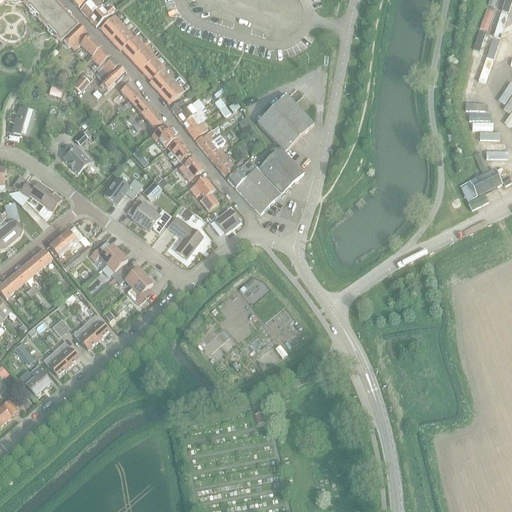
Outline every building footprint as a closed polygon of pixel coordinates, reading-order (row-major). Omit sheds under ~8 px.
[(0,0),(0,3),(5,2),(4,1),(7,0),(22,2),(24,4),(23,4),(28,10),(30,8),(39,18),(38,20),(46,29),(48,27),(57,37),(56,39),(60,44),(63,41),(64,40),(79,26),(54,0),(0,0)] [(70,0),(79,9),(89,0),(70,0)] [(89,20),(102,8),(102,7),(103,6),(97,0),(93,0),(81,11),(89,20)] [(102,8),(89,20),(96,28),(115,12),(112,8),(107,12),(102,8)] [(502,33),(511,28),(511,24),(507,13),(495,18),(502,33)] [(111,41),(125,28),(115,17),(101,30),(111,41)] [(93,59),(102,49),(79,26),(64,40),(63,41),(74,52),(81,46),(93,59)] [(121,52),(136,38),(136,37),(135,39),(125,28),(111,41),(121,52)] [(132,61),(146,48),(150,45),(147,42),(143,45),(136,38),(121,52),(122,51),(132,61)] [(142,72),(156,59),(146,48),(132,61),(142,72)] [(93,59),(91,61),(92,63),(93,61),(98,66),(96,67),(95,66),(92,69),(95,73),(96,72),(99,74),(113,59),(110,57),(102,49),(93,59)] [(511,55),(484,69),(511,128),(511,55)] [(119,66),(113,59),(99,74),(96,76),(103,83),(108,77),(119,66)] [(150,84),(166,70),(156,59),(142,72),(152,83),(150,84)] [(104,88),(107,91),(114,84),(126,73),(120,67),(100,88),(102,90),(104,88)] [(160,95),(175,82),(165,71),(166,70),(150,84),(160,95)] [(59,78),(63,82),(67,77),(64,75),(66,74),(63,72),(59,78)] [(74,88),(80,95),(90,84),(83,78),(74,88)] [(185,93),(175,82),(160,95),(171,106),(185,93)] [(122,93),(130,102),(133,105),(140,98),(129,86),(122,93)] [(215,90),(221,96),(225,93),(220,86),(215,90)] [(284,196),(305,176),(285,155),(315,127),(287,97),(258,125),(282,149),(259,171),(255,167),(249,172),(244,167),(228,182),(235,189),(261,217),(284,196)] [(144,117),(151,110),(140,98),(133,105),(144,117)] [(219,112),(225,107),(220,101),(214,105),(219,112)] [(121,115),(133,105),(130,102),(122,109),(120,107),(116,110),(121,115)] [(178,119),(189,110),(183,102),(172,111),(178,119)] [(229,108),(233,114),(240,109),(236,103),(229,108)] [(225,107),(219,112),(225,120),(231,115),(225,107)] [(12,134),(27,139),(35,114),(20,109),(12,134)] [(183,126),(202,112),(199,109),(194,113),(191,109),(189,110),(178,119),(183,126)] [(151,110),(144,117),(155,129),(162,123),(151,110)] [(189,134),(202,124),(207,120),(202,112),(183,126),(189,134)] [(59,115),(56,123),(62,125),(64,117),(59,115)] [(132,128),(136,124),(131,119),(127,122),(129,124),(127,127),(129,129),(132,127),(132,128)] [(240,124),(244,131),(249,127),(245,120),(240,124)] [(136,124),(132,128),(137,133),(141,129),(136,124)] [(202,124),(189,134),(195,142),(208,132),(202,124)] [(171,131),(167,133),(164,128),(151,138),(156,143),(157,142),(158,144),(157,145),(162,152),(178,140),(171,131)] [(202,151),(214,143),(211,139),(215,136),(212,133),(196,143),(202,151)] [(76,142),(80,147),(88,140),(84,135),(76,142)] [(482,139),(475,139),(476,158),(483,158),(482,139)] [(178,163),(179,165),(191,156),(183,145),(179,141),(167,151),(171,155),(168,157),(171,160),(175,157),(179,162),(178,163)] [(208,158),(220,149),(214,143),(202,151),(208,158)] [(83,152),(81,154),(77,149),(64,161),(77,176),(90,164),(84,158),(86,156),(83,152)] [(215,166),(225,156),(220,149),(208,158),(215,166)] [(225,156),(215,166),(226,179),(243,165),(241,163),(235,168),(225,156)] [(191,181),(194,185),(199,181),(197,177),(203,172),(193,160),(179,171),(189,183),(191,181)] [(460,188),(467,203),(502,186),(495,171),(460,188)] [(13,188),(19,192),(26,182),(20,178),(13,188)] [(135,183),(130,189),(117,180),(104,198),(117,207),(121,201),(126,195),(133,201),(142,188),(135,183)] [(210,196),(215,192),(205,180),(190,191),(196,199),(201,196),(204,200),(200,203),(209,213),(218,206),(210,196)] [(20,193),(7,196),(22,208),(29,199),(30,197),(44,208),(39,216),(46,222),(52,214),(62,201),(39,184),(35,189),(28,184),(20,193)] [(146,193),(152,198),(160,190),(154,185),(146,193)] [(135,203),(127,214),(133,219),(132,220),(149,233),(152,229),(154,230),(153,231),(158,235),(170,219),(162,213),(159,217),(143,206),(141,208),(135,203)] [(17,225),(19,222),(15,205),(5,208),(8,218),(2,219),(2,216),(0,215),(0,253),(6,252),(7,251),(9,254),(12,252),(10,249),(21,240),(24,233),(17,225)] [(187,221),(191,215),(186,210),(181,216),(187,221)] [(224,233),(225,235),(240,224),(230,211),(211,226),(219,237),(224,233)] [(186,261),(203,239),(178,220),(170,231),(179,238),(180,237),(184,240),(175,252),(186,261)] [(60,240),(69,252),(78,244),(69,233),(60,240)] [(60,260),(69,252),(60,240),(50,248),(60,260)] [(107,267),(120,254),(112,246),(103,254),(99,250),(90,258),(94,263),(99,259),(107,267)] [(75,259),(79,263),(92,252),(88,247),(78,255),(79,255),(75,259)] [(36,260),(44,270),(54,262),(45,252),(36,260)] [(111,277),(116,282),(125,273),(121,269),(128,263),(120,254),(107,267),(114,275),(111,277)] [(66,273),(79,263),(75,259),(63,269),(66,273)] [(35,278),(44,270),(36,260),(26,267),(35,278)] [(26,286),(35,278),(26,267),(17,275),(26,286)] [(132,290),(146,278),(138,269),(129,278),(125,273),(116,282),(120,286),(125,282),(132,290)] [(49,276),(58,286),(62,283),(58,278),(56,279),(51,273),(49,276)] [(16,293),(26,286),(17,275),(7,283),(16,293)] [(58,287),(58,286),(49,276),(46,278),(50,283),(53,281),(58,287)] [(146,278),(132,290),(127,294),(139,307),(153,295),(149,290),(153,286),(146,278)] [(0,293),(7,301),(16,293),(7,283),(0,289),(0,293)] [(278,294),(267,302),(271,308),(282,301),(278,294)] [(73,297),(64,304),(68,308),(76,301),(73,297)] [(17,302),(28,315),(31,312),(20,299),(17,302)] [(0,317),(4,321),(7,318),(13,323),(16,319),(0,304),(0,317)] [(273,333),(259,306),(251,310),(248,304),(227,315),(241,343),(263,332),(266,336),(273,333)] [(110,334),(96,317),(84,327),(99,344),(110,334)] [(62,322),(57,326),(65,335),(70,331),(62,322)] [(57,326),(52,330),(61,339),(65,335),(57,326)] [(84,327),(74,336),(88,353),(99,344),(84,327)] [(34,329),(28,335),(31,338),(37,333),(34,329)] [(65,344),(55,353),(68,370),(80,360),(65,344)] [(16,349),(26,361),(31,357),(21,345),(16,349)] [(44,363),(43,363),(58,380),(68,370),(55,353),(44,363)] [(0,363),(0,368),(5,374),(13,367),(5,359),(0,363)] [(27,388),(36,400),(52,386),(38,371),(31,377),(35,381),(27,388)] [(10,402),(0,410),(0,428),(1,429),(12,420),(11,419),(19,413),(10,402)] [(255,416),(257,426),(265,425),(263,414),(255,416)]
